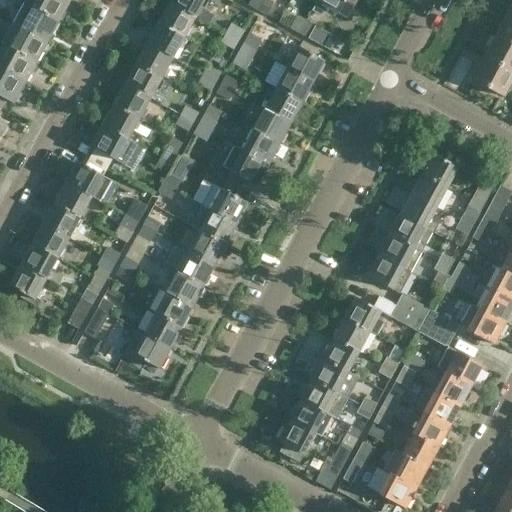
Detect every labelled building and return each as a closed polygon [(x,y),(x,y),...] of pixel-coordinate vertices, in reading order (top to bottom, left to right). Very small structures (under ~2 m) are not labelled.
[(26,0),(25,3),(33,7),(33,8),(58,22),(70,1),(67,0),(26,0)] [(171,0),(170,3),(195,17),(204,0),(171,0)] [(256,10),(262,0),(250,0),(247,5),(256,10)] [(267,0),(262,0),(256,10),(266,16),(273,3),(267,0)] [(317,0),(317,2),(312,11),(320,16),(326,6),(347,18),(358,0),(317,0)] [(159,23),(184,37),(195,17),(170,3),(159,23)] [(58,22),(33,8),(22,28),(47,42),(58,22)] [(496,35),(511,43),(511,14),(508,12),(496,35)] [(300,34),(306,21),(297,16),(290,28),(300,34)] [(306,21),(300,34),(330,51),(337,38),(306,21)] [(10,49),(36,63),(47,42),(22,28),(12,22),(1,43),(10,48),(10,49)] [(147,44),(173,58),(184,37),(159,23),(147,44)] [(226,33),(238,40),(243,31),(231,24),(226,33)] [(238,40),(226,33),(220,43),(233,50),(238,40)] [(243,43),(256,50),(261,41),(248,34),(243,43)] [(484,57),(511,71),(511,43),(496,35),(484,57)] [(300,48),(298,47),(287,67),(313,81),(324,61),(314,55),(317,49),(303,42),(300,48)] [(1,43),(0,45),(0,69),(25,83),(36,63),(10,49),(1,43)] [(256,50),(243,43),(238,53),(250,60),(256,50)] [(136,64),(161,78),(173,58),(147,44),(136,64)] [(511,84),(511,71),(484,57),(472,79),(505,97),(511,84)] [(124,85),(150,99),(161,78),(136,64),(124,85)] [(216,82),(221,72),(208,65),(203,75),(216,82)] [(276,88),(302,102),(313,81),(287,67),(276,88)] [(0,107),(2,109),(2,108),(1,108),(5,100),(13,104),(25,83),(0,69),(0,107)] [(210,91),(216,82),(203,75),(198,85),(210,91)] [(238,82),(226,75),(221,84),(233,91),(238,82)] [(228,101),(233,91),(221,84),(215,94),(228,101)] [(113,105),(139,120),(150,99),(124,85),(113,105)] [(265,109),(291,123),(302,102),(276,88),(265,109)] [(139,120),(113,105),(102,126),(127,140),(128,140),(139,120)] [(180,116),(193,123),(198,113),(185,106),(180,116)] [(254,130),(279,144),(291,123),(265,109),(254,130)] [(193,123),(180,116),(175,125),(188,131),(193,123)] [(198,126),(210,132),(216,123),(203,116),(198,126)] [(125,166),(137,145),(128,140),(127,140),(102,126),(90,147),(125,166)] [(193,135),(189,141),(199,146),(202,140),(205,142),(210,132),(198,126),(193,135)] [(243,150),(268,165),(279,144),(254,130),(243,150)] [(223,167),(231,172),(257,186),(268,165),(243,150),(242,151),(234,146),(223,167)] [(178,156),(175,154),(165,149),(160,158),(173,165),(173,164),(178,156)] [(421,175),(446,189),(458,167),(432,154),(421,175)] [(160,158),(155,168),(167,175),(173,165),(160,158)] [(77,162),(66,183),(91,197),(100,202),(114,174),(92,161),(87,168),(77,162)] [(162,184),(175,191),(186,171),(173,164),(173,165),(167,175),(165,179),(162,184)] [(410,195),(436,209),(446,189),(421,175),(410,195)] [(480,212),(496,183),(484,177),(468,206),(480,212)] [(54,203),(80,218),(91,197),(66,183),(54,203)] [(157,192),(159,193),(170,199),(175,191),(162,184),(157,192)] [(211,210),(237,224),(248,203),(212,184),(205,198),(215,203),(211,210)] [(500,186),(485,215),(496,221),(511,192),(500,186)] [(399,216),(425,230),(436,209),(410,195),(399,216)] [(137,223),(146,206),(134,199),(125,216),(137,223)] [(43,224),(68,238),(80,218),(54,203),(43,224)] [(200,231),(226,245),(237,224),(211,210),(200,231)] [(459,222),(471,228),(475,220),(464,214),(459,222)] [(476,230),(488,236),(496,221),(485,215),(476,230)] [(137,223),(125,216),(119,225),(132,232),(137,223)] [(143,226),(155,232),(160,223),(148,216),(143,226)] [(388,236),(421,253),(426,245),(418,241),(425,230),(399,216),(388,236)] [(471,228),(459,222),(456,229),(467,235),(471,228)] [(31,245),(57,259),(68,238),(43,224),(31,245)] [(155,232),(143,226),(137,235),(150,242),(155,232)] [(488,236),(476,230),(472,237),(484,244),(488,236)] [(189,251),(215,265),(226,245),(200,231),(189,251)] [(377,256),(410,274),(421,253),(388,236),(377,256)] [(20,266),(45,280),(57,259),(31,245),(20,266)] [(102,257),(114,264),(120,254),(107,247),(102,257)] [(511,250),(501,269),(511,275),(511,250)] [(177,272),(203,286),(215,265),(189,251),(177,272)] [(438,262),(449,269),(454,260),(442,254),(438,262)] [(410,274),(377,256),(367,276),(399,294),(410,274)] [(114,264),(102,257),(97,266),(109,273),(114,264)] [(120,267),(132,274),(138,264),(125,257),(120,267)] [(449,269),(438,262),(434,269),(446,276),(449,269)] [(454,271),(466,277),(471,269),(459,263),(454,271)] [(45,280),(20,266),(8,286),(24,295),(22,300),(31,305),(34,300),(45,280)] [(132,274),(120,267),(115,276),(127,283),(132,274)] [(511,275),(501,269),(490,290),(511,301),(511,275)] [(466,277),(454,271),(451,278),(462,284),(466,277)] [(166,293),(192,307),(203,286),(177,272),(166,293)] [(80,299),(92,305),(97,295),(86,289),(80,299)] [(478,311),(504,325),(511,310),(511,301),(490,290),(478,311)] [(155,313),(181,328),(192,307),(166,293),(155,313)] [(396,307),(424,322),(430,310),(402,295),(396,307)] [(97,308),(108,314),(114,305),(102,298),(97,308)] [(344,319),(369,333),(370,332),(377,336),(384,323),(377,318),(381,311),(355,298),(344,319)] [(92,305),(80,299),(67,324),(78,330),(92,305)] [(424,322),(396,307),(390,317),(418,332),(424,322)] [(108,314),(97,308),(83,333),(95,339),(108,314)] [(430,310),(424,322),(452,337),(459,325),(430,310)] [(504,325),(478,311),(468,331),(494,344),(504,325)] [(144,334),(170,348),(181,328),(155,313),(144,334)] [(333,340),(358,353),(369,333),(344,319),(333,340)] [(424,322),(418,332),(447,348),(452,337),(424,322)] [(135,330),(131,338),(122,355),(143,366),(145,362),(159,369),(170,348),(144,334),(144,335),(135,330)] [(358,353),(333,340),(322,360),(348,374),(348,373),(358,353)] [(436,368),(445,373),(471,387),(482,366),(448,347),(436,368)] [(382,366),(394,372),(398,364),(386,358),(382,366)] [(322,360),(311,380),(347,399),(358,378),(348,373),(348,374),(322,360)] [(394,372),(382,366),(378,372),(390,379),(394,372)] [(399,375),(411,381),(415,373),(403,367),(399,375)] [(434,393),(460,407),(471,387),(445,373),(434,393)] [(411,381),(399,375),(395,382),(407,388),(411,381)] [(311,380),(300,400),(332,417),(337,419),(347,399),(311,380)] [(423,414),(449,427),(460,407),(434,393),(423,414)] [(360,406),(372,413),(376,404),(365,398),(360,406)] [(289,421),(315,435),(315,434),(321,437),(332,417),(300,400),(289,421)] [(372,413),(360,406),(357,413),(368,419),(372,413)] [(377,415),(389,422),(393,413),(381,407),(377,415)] [(412,434),(438,448),(438,447),(442,449),(447,439),(444,437),(449,427),(423,414),(412,434)] [(389,422),(377,415),(373,422),(385,428),(389,422)] [(315,435),(289,421),(278,440),(304,454),(315,435)] [(385,431),(372,424),(367,434),(379,441),(385,431)] [(353,449),(357,440),(346,434),(341,443),(353,449)] [(438,448),(412,434),(401,455),(427,468),(438,448)] [(374,449),(363,442),(358,450),(370,457),(374,449)] [(327,470),(338,476),(353,449),(341,443),(327,470)] [(358,450),(343,479),(354,485),(370,457),(358,450)] [(384,471),(391,474),(416,488),(427,468),(401,455),(394,451),(384,471)] [(416,488),(391,474),(380,495),(405,509),(416,488)] [(498,506),(510,511),(511,511),(511,487),(508,486),(498,506)]
